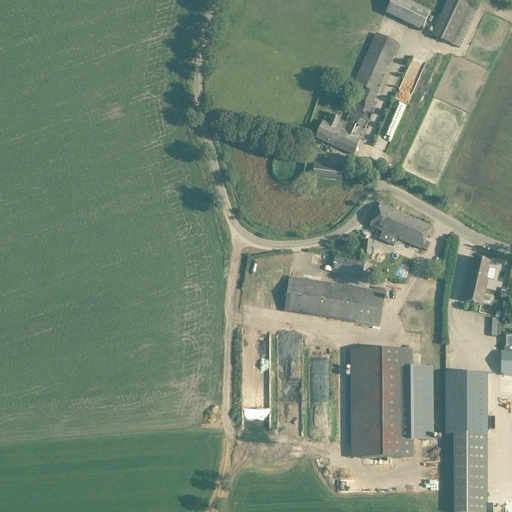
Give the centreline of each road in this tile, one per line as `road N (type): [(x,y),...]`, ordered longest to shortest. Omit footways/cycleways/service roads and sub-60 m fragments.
road 1 (unclassified): [(241,236),(279,245),(336,235),(387,192),(511,250)]
road 2 (track): [(209,511),(225,457),(241,236)]
road 3 (unclassified): [(241,236),(202,114),(202,59),(215,0)]
